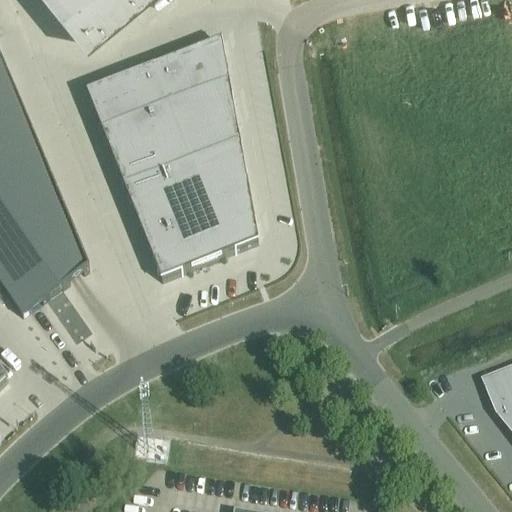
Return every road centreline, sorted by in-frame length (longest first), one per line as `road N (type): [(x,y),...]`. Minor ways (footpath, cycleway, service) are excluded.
road 1 (unclassified): [(0,477),(67,414),(157,359),(285,312),(326,315)]
road 2 (unclassified): [(326,315),(286,29),(312,11),(365,0)]
road 3 (unclassified): [(480,511),(326,315)]
